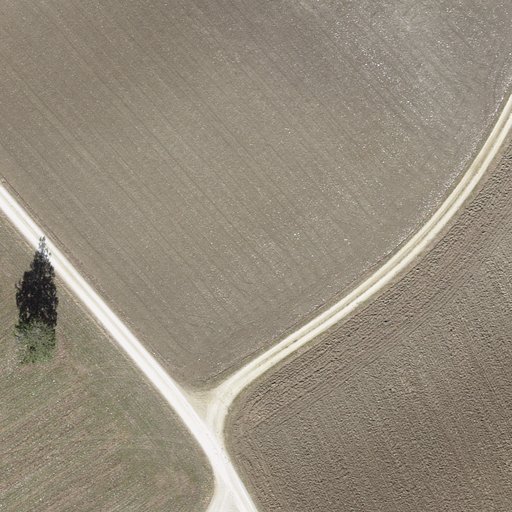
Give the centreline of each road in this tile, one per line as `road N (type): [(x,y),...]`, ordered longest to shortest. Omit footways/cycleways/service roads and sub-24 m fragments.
road 1 (track): [(196,415),(369,289),(426,236),(511,114)]
road 2 (track): [(0,192),(196,415),(246,511)]
